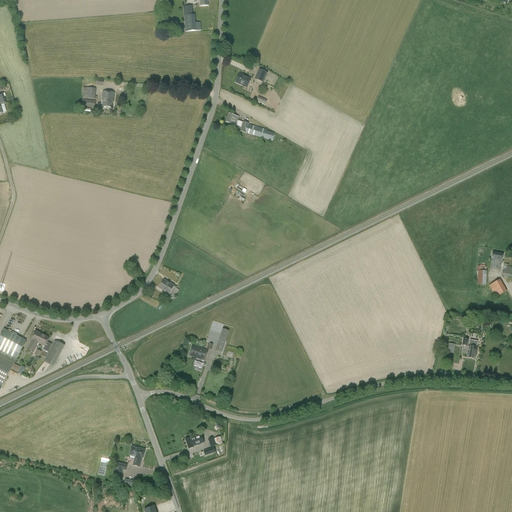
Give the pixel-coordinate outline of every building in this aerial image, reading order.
[(192,6),(183,7),(186,32),(201,31),(200,23),(196,23),(195,15),(193,15),(192,6)] [(268,73),(259,69),(254,79),(263,83),(268,73)] [(239,74),(235,82),(247,87),(251,79),(239,74)] [(87,98),(95,99),(96,89),(87,88),(87,98)] [(114,103),(115,93),(103,92),(102,100),(103,100),(102,107),(112,108),(112,103),(114,103)] [(95,107),(95,100),(83,99),(82,106),(95,107)] [(229,114),(226,123),(236,126),(238,117),(229,114)] [(240,131),(272,141),(274,133),(266,131),(265,129),(249,125),(249,124),(243,122),(240,131)] [(490,269),(500,270),(503,254),(493,252),(490,269)] [(487,271),(486,271),(486,266),(485,266),(485,263),(481,263),(481,265),(480,265),(480,266),(477,266),(476,284),(486,285),(487,271)] [(511,267),(504,266),(502,275),(511,277),(511,267)] [(496,297),(506,291),(500,279),(489,286),(496,297)] [(177,287),(174,286),(164,280),(159,288),(170,294),(168,296),(173,299),(179,290),(176,288),(177,287)] [(0,336),(0,385),(2,387),(11,370),(15,362),(17,359),(26,341),(22,339),(4,329),(0,336)] [(222,329),(215,351),(222,353),(229,331),(222,329)] [(33,353),(38,343),(45,346),(47,342),(50,338),(36,331),(31,340),(32,340),(27,350),(33,353)] [(44,362),(54,367),(65,345),(55,340),(44,362)] [(470,340),(467,357),(475,359),(476,353),(477,347),(478,341),(470,340)] [(52,344),(47,342),(45,346),(43,350),(48,352),(52,344)] [(189,356),(205,361),(208,351),(192,346),(189,356)] [(13,370),(19,372),(21,366),(15,364),(13,370)] [(201,435),(191,439),(190,438),(185,440),(189,449),(194,447),(193,446),(204,443),(201,435)] [(215,439),(217,446),(223,444),(220,436),(215,439)] [(142,461),(143,459),(145,450),(132,446),(129,455),(135,457),(133,465),(140,467),(142,461)] [(214,447),(204,451),(205,455),(215,452),(214,447)] [(127,465),(117,462),(116,469),(117,469),(115,478),(120,479),(123,471),(126,471),(127,465)] [(124,484),(133,487),(135,481),(126,478),(124,484)]
